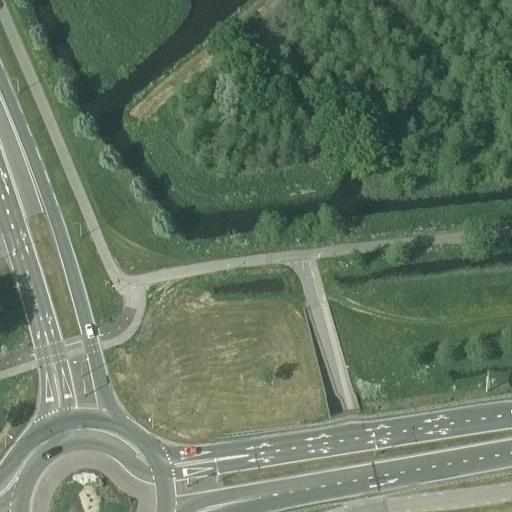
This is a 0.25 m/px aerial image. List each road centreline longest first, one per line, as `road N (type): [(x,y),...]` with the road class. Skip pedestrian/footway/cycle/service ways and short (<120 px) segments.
road 1 (secondary): [(112,422),(59,229),(0,79)]
road 2 (primary): [(511,417),(237,457)]
road 3 (primary): [(241,500),(511,448)]
road 4 (secondary): [(0,190),(48,351)]
road 5 (unclassified): [(511,489),(366,511)]
